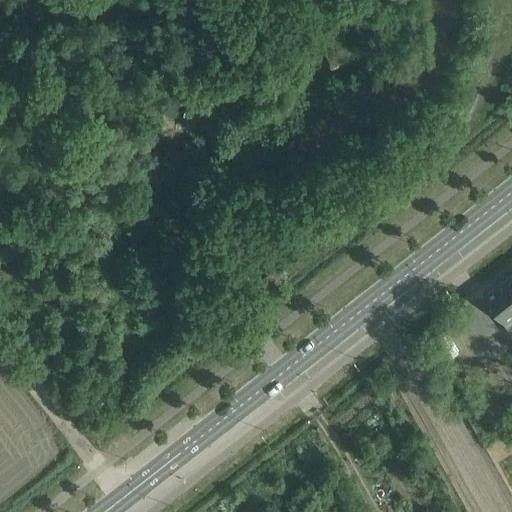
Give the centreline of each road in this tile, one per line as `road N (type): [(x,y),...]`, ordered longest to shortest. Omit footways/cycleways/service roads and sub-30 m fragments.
road 1 (secondary): [(511,194),(108,511)]
road 2 (track): [(101,471),(0,350)]
